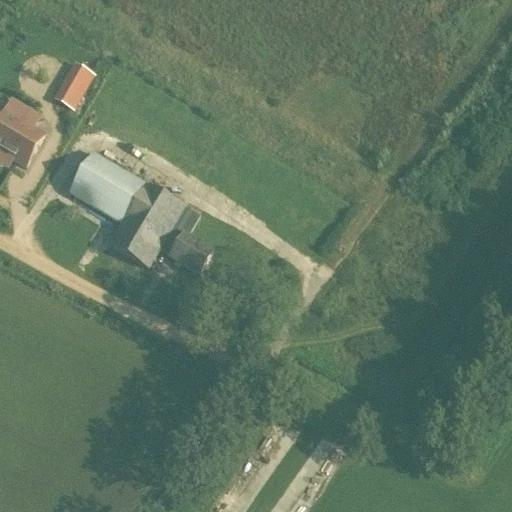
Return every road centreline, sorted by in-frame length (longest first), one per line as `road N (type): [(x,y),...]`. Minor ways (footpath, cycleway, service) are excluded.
road 1 (track): [(250,376),(0,243)]
road 2 (unclassified): [(157,511),(312,293),(311,281)]
